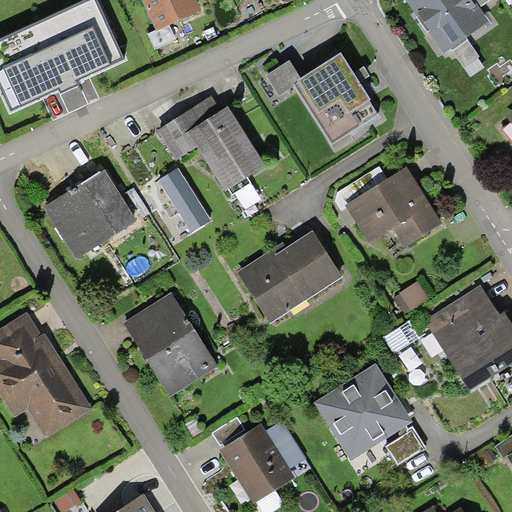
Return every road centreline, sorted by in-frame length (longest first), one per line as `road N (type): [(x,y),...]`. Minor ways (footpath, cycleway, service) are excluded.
road 1 (residential): [(335,0),(0,159)]
road 2 (residential): [(198,511),(0,199)]
road 3 (residential): [(353,0),(507,243)]
